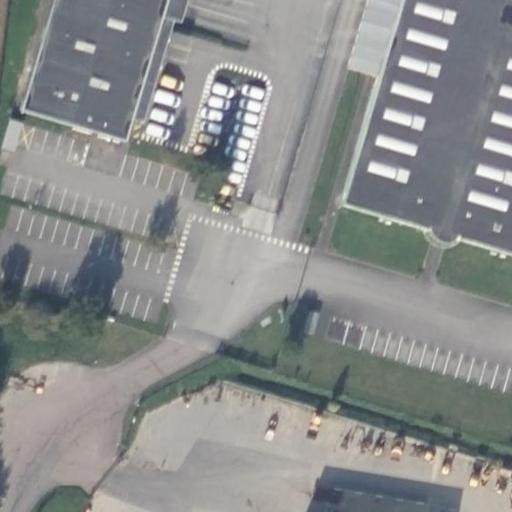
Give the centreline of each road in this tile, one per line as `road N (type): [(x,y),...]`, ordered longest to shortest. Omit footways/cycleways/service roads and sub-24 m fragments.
road 1 (unclassified): [(10,511),(35,431),(188,343),(228,272)]
road 2 (unknown): [(228,272),(511,324)]
road 3 (unknown): [(472,511),(385,475),(307,466),(252,471)]
road 4 (unknown): [(35,431),(110,470),(252,471)]
